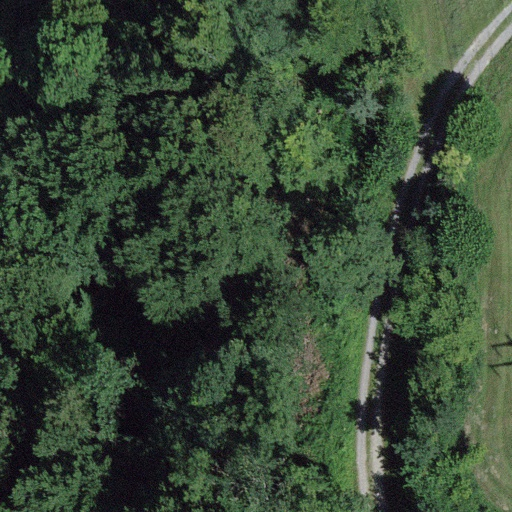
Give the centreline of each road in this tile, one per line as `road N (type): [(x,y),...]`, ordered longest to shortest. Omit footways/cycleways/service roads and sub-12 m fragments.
road 1 (track): [(385,511),(381,378),(427,138)]
road 2 (track): [(427,138),(467,68),(511,23)]
